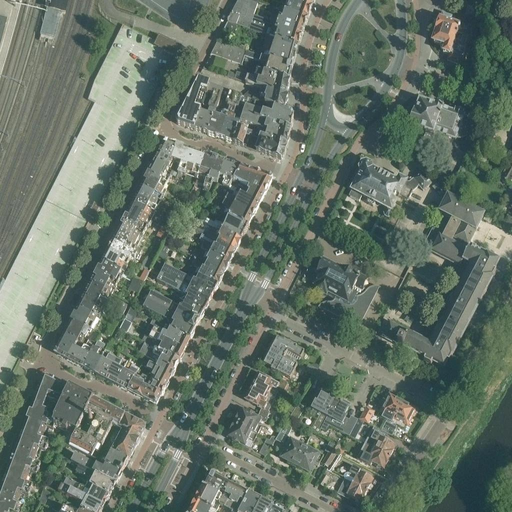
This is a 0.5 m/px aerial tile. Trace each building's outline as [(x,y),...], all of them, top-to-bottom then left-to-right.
[(249,30),(254,17),(257,5),(242,0),(239,0),(227,23),(236,26),(249,30)] [(279,10),(308,19),(315,0),(314,0),(282,0),(280,5),(278,4),(276,9),(279,10)] [(465,13),(464,16),(475,18),(476,15),(477,8),(466,6),(465,13)] [(303,33),(308,19),(279,10),(277,18),(272,16),(270,22),(303,33)] [(449,55),(447,61),(466,68),(472,36),(458,32),(458,30),(460,31),(460,29),(459,29),(460,27),(450,23),(452,18),(442,14),(440,20),(439,23),(437,22),(434,23),(433,27),(434,29),(436,30),(436,32),(433,41),(434,44),(445,47),(443,53),(449,55)] [(272,38),(299,47),(303,33),(270,22),(254,17),(249,30),(272,38)] [(236,26),(227,23),(224,30),(233,33),(236,26)] [(0,401),(6,387),(19,361),(22,362),(29,348),(26,347),(92,217),(94,218),(101,204),(99,203),(173,56),(177,58),(182,47),(170,41),(168,44),(167,48),(131,30),(123,26),(120,30),(86,99),(95,103),(5,282),(0,290),(0,401)] [(263,55),(263,58),(293,68),(299,47),(272,38),(267,53),(271,54),(270,58),(263,55)] [(247,53),(217,42),(211,55),(242,66),(245,58),(247,53)] [(291,74),(291,73),(292,73),(293,68),(263,58),(258,56),(247,53),(245,58),(261,64),(269,66),(266,75),(289,82),(289,81),(289,80),(290,80),(290,79),(291,78),(291,77),(291,76),(291,75),(291,74)] [(230,74),(228,78),(246,84),(247,86),(254,88),(256,87),(264,90),(286,97),(289,82),(266,75),(260,73),(257,71),(254,79),(238,73),(237,76),(230,74)] [(180,113),(176,122),(177,125),(195,131),(201,113),(201,112),(197,110),(198,106),(203,107),(206,99),(202,97),(203,93),(207,95),(208,93),(211,86),(197,81),(180,113)] [(224,90),(211,86),(208,93),(214,95),(209,108),(212,109),(209,116),(201,113),(195,131),(208,136),(215,117),(217,110),(221,99),(224,90)] [(217,110),(215,117),(208,136),(221,140),(237,95),(224,90),(221,99),(228,101),(227,104),(228,105),(228,107),(227,113),(217,110)] [(243,97),(250,100),(251,100),(271,107),(284,111),(288,100),(286,97),(264,90),(262,96),(256,94),(255,95),(249,93),(243,97)] [(242,120),(236,118),(234,115),(236,110),(237,110),(238,108),(239,109),(241,104),(247,107),(250,100),(243,97),(237,95),(221,140),(234,145),(239,131),(241,124),(242,120)] [(247,108),(244,116),(291,131),(294,117),(292,114),(284,111),(271,107),(268,115),(248,108),(249,106),(251,100),(250,100),(247,107),(247,108)] [(419,101),(419,102),(418,103),(417,104),(417,105),(417,106),(417,107),(415,113),(414,112),(414,115),(413,115),(412,116),(411,116),(410,117),(409,118),(409,119),(409,121),(409,122),(409,123),(409,124),(410,125),(409,127),(411,128),(409,134),(411,137),(421,140),(424,139),(425,135),(433,138),(434,134),(456,141),(458,142),(460,142),(462,142),(464,141),(466,140),(468,139),(470,137),(471,135),(472,133),(473,131),(473,129),(472,127),(472,124),(471,122),(470,121),(468,119),(466,118),(464,117),(463,116),(463,114),(455,111),(455,114),(443,109),(443,107),(429,102),(428,104),(424,103),(423,102),(422,102),(422,101),(421,101),(420,102),(419,101)] [(274,142),(287,146),(291,131),(244,116),(242,120),(241,124),(258,129),(255,136),(274,142)] [(274,142),(255,136),(239,131),(234,145),(243,148),(246,138),(249,139),(250,137),(260,141),(256,152),(270,157),(281,161),(284,159),(287,146),(274,142)] [(177,146),(168,143),(164,145),(155,161),(169,168),(172,162),(170,161),(177,146)] [(194,152),(177,146),(170,161),(172,162),(181,165),(179,171),(178,173),(180,174),(184,176),(185,173),(188,163),(190,164),(194,152)] [(205,156),(194,152),(190,164),(188,163),(185,173),(196,176),(195,179),(197,180),(198,180),(205,156)] [(197,180),(196,184),(204,186),(206,180),(209,181),(212,168),(211,167),(214,159),(205,156),(198,180),(197,180)] [(217,184),(220,178),(225,163),(214,159),(211,167),(212,168),(209,181),(206,180),(204,186),(202,191),(208,193),(212,182),(217,184)] [(155,161),(147,177),(160,183),(161,182),(165,184),(166,182),(169,176),(165,174),(169,168),(155,161)] [(241,168),(225,163),(220,178),(224,179),(223,182),(225,182),(223,186),(229,189),(232,183),(233,184),(235,181),(236,176),(238,176),(241,168)] [(376,204),(385,208),(386,209),(384,214),(385,217),(388,219),(391,218),(393,214),(392,211),(399,197),(408,201),(413,192),(419,187),(423,192),(431,185),(422,173),(411,182),(410,183),(409,183),(408,183),(407,183),(399,179),(397,183),(372,170),(370,166),(366,164),(362,165),(360,169),(361,174),(357,182),(352,182),(349,187),(352,191),(349,197),(359,202),(362,197),(367,199),(367,205),(372,207),(376,204)] [(511,208),(511,210),(511,209),(511,216),(511,219),(511,168),(507,166),(500,181),(511,187),(511,208)] [(236,176),(235,181),(238,183),(237,185),(242,187),(243,185),(245,187),(243,190),(247,193),(245,198),(260,206),(272,182),(271,179),(271,178),(263,176),(241,168),(238,176),(236,176)] [(147,177),(142,188),(161,198),(162,196),(168,183),(166,182),(165,184),(161,182),(160,183),(147,177)] [(437,185),(432,188),(440,198),(444,194),(437,185)] [(163,200),(164,197),(162,196),(161,198),(142,188),(136,198),(155,208),(158,203),(160,204),(162,199),(163,200)] [(182,204),(186,195),(181,192),(176,201),(182,204)] [(245,198),(235,193),(232,198),(228,196),(226,199),(224,198),(223,201),(254,216),(260,206),(245,198)] [(407,338),(402,348),(424,360),(423,362),(431,366),(433,363),(444,369),(447,362),(449,363),(452,357),(472,318),(496,273),(494,272),(499,262),(492,258),(493,256),(480,249),(478,252),(471,249),(471,248),(472,248),(470,243),(469,242),(475,231),(476,231),(484,215),(448,197),(440,212),(449,217),(453,219),(448,228),(444,226),(441,234),(433,229),(422,251),(430,255),(431,253),(468,271),(454,299),(451,297),(447,305),(443,313),(446,314),(430,346),(409,335),(407,338)] [(136,198),(131,209),(150,219),(152,215),(154,216),(155,214),(157,209),(155,208),(136,198)] [(224,214),(230,217),(249,227),(254,216),(223,201),(222,203),(224,203),(222,206),(227,209),(224,214)] [(149,221),(150,219),(131,209),(124,222),(145,233),(147,228),(148,229),(149,227),(150,227),(153,223),(149,221)] [(207,224),(218,230),(242,242),(249,227),(230,217),(226,226),(215,220),(214,223),(209,220),(207,224)] [(145,233),(124,222),(118,232),(139,243),(142,244),(144,240),(143,239),(144,237),(143,237),(145,233)] [(174,223),(169,234),(170,235),(174,237),(180,225),(176,223),(174,223)] [(165,236),(168,231),(162,228),(159,233),(165,236)] [(195,228),(193,231),(198,234),(202,236),(236,252),(242,242),(218,230),(216,233),(215,233),(210,230),(208,234),(200,230),(195,228)] [(118,232),(113,243),(134,254),(136,250),(142,253),(145,246),(142,244),(139,243),(118,232)] [(202,236),(199,240),(204,243),(200,249),(206,252),(230,264),(236,252),(202,236)] [(141,258),(134,254),(113,243),(109,251),(131,262),(133,258),(139,261),(141,258)] [(131,262),(125,259),(109,251),(103,262),(122,272),(124,268),(126,269),(127,266),(128,267),(131,262)] [(191,256),(190,258),(195,260),(224,276),(230,264),(206,252),(204,258),(199,255),(197,256),(196,259),(191,257),(191,256)] [(190,258),(189,261),(193,263),(192,265),(193,267),(197,269),(195,274),(199,276),(219,286),(224,277),(224,276),(195,260),(190,258)] [(147,270),(151,263),(146,260),(142,268),(147,270)] [(122,272),(103,262),(97,273),(118,284),(121,279),(122,280),(122,279),(131,283),(128,289),(137,293),(143,283),(122,272)] [(330,303),(329,303),(327,303),(325,303),(324,304),(322,305),(320,306),(319,307),(358,327),(378,288),(376,288),(375,287),(373,288),(371,288),(370,289),(368,290),(367,291),(366,292),(362,291),(368,280),(360,276),(359,278),(334,265),(333,267),(323,262),(317,275),(320,277),(315,286),(318,288),(316,291),(326,296),(328,293),(336,297),(335,300),(334,301),(333,302),(332,302),(331,303),(330,303)] [(165,267),(161,275),(211,301),(219,286),(199,276),(195,274),(194,275),(190,272),(187,278),(173,271),(165,267)] [(97,273),(91,284),(111,294),(113,290),(115,292),(117,289),(116,288),(118,284),(97,273)] [(161,275),(157,282),(183,296),(180,301),(181,302),(183,303),(205,314),(209,306),(211,301),(161,275)] [(91,284),(90,286),(84,297),(104,307),(106,308),(108,303),(110,304),(111,302),(108,300),(110,296),(111,294),(91,284)] [(205,314),(183,303),(181,302),(179,308),(152,294),(148,301),(198,327),(205,314)] [(84,297),(79,308),(98,317),(97,320),(101,322),(102,320),(100,319),(103,313),(101,312),(104,307),(84,297)] [(191,341),(198,327),(148,301),(144,309),(171,323),(168,329),(191,341)] [(123,317),(128,306),(121,302),(116,313),(123,317)] [(101,322),(97,320),(98,317),(79,308),(73,319),(86,326),(85,328),(89,330),(87,332),(90,333),(92,329),(95,324),(99,326),(101,322)] [(84,338),(87,332),(89,330),(85,328),(86,326),(73,319),(65,335),(73,339),(73,338),(77,341),(76,341),(78,342),(81,336),(84,338)] [(153,321),(147,332),(185,351),(191,341),(168,329),(153,321)] [(389,323),(382,338),(402,348),(407,338),(403,336),(405,331),(389,323)] [(108,326),(105,333),(112,337),(116,330),(117,328),(109,324),(108,326)] [(125,333),(120,331),(115,341),(119,343),(125,333)] [(155,349),(180,362),(185,351),(147,332),(142,342),(145,344),(147,345),(155,349)] [(57,355),(66,360),(73,348),(74,350),(78,342),(76,341),(77,341),(73,338),(73,339),(65,335),(56,351),(57,355)] [(297,348),(292,345),(285,341),(284,342),(277,339),(272,349),(299,362),(304,352),(297,349),(297,348)] [(84,369),(95,375),(106,355),(102,353),(105,346),(98,343),(92,353),(84,369)] [(145,344),(139,354),(142,355),(155,362),(175,372),(180,362),(155,349),(147,345),(145,344)] [(73,348),(66,360),(76,365),(82,353),(74,350),(73,348)] [(84,349),(82,353),(76,365),(84,369),(92,353),(84,349)] [(272,349),(264,365),(272,369),(271,370),(276,373),(290,380),(299,362),(272,349)] [(106,355),(95,375),(106,380),(116,362),(112,360),(113,357),(111,356),(111,357),(106,355)] [(106,380),(117,386),(127,366),(123,364),(123,363),(121,361),(120,364),(116,362),(106,380)] [(145,365),(144,368),(153,372),(170,381),(175,372),(155,362),(153,365),(149,363),(147,366),(145,365)] [(305,371),(315,376),(318,370),(308,365),(305,371)] [(127,366),(117,386),(128,392),(136,378),(138,374),(133,371),(135,369),(132,368),(127,366)] [(152,392),(162,397),(170,381),(153,372),(150,377),(152,378),(149,384),(155,386),(152,392)] [(252,388),(274,399),(278,392),(276,391),(277,390),(283,393),(288,384),(281,381),(279,385),(259,375),(252,388)] [(39,387),(49,390),(50,387),(54,380),(47,377),(43,378),(39,387)] [(136,378),(128,392),(137,396),(141,389),(142,390),(143,387),(147,380),(145,379),(142,378),(141,380),(136,378)] [(61,405),(70,388),(54,380),(50,387),(49,390),(53,391),(58,394),(56,398),(55,402),(61,405)] [(152,392),(155,386),(149,384),(147,389),(143,387),(142,390),(141,389),(137,396),(147,402),(152,392)] [(50,414),(55,402),(56,398),(58,394),(53,391),(49,390),(39,387),(34,400),(44,403),(41,410),(47,413),(50,414)] [(76,433),(80,427),(87,413),(94,401),(70,388),(61,405),(54,420),(53,425),(55,426),(67,431),(67,432),(75,436),(76,433)] [(267,418),(270,412),(269,412),(275,400),(274,399),(252,388),(248,396),(247,396),(246,396),(245,396),(245,397),(244,397),(244,398),(245,399),(245,400),(246,400),(245,401),(261,409),(259,414),(267,418)] [(158,404),(162,397),(152,392),(147,402),(154,405),(158,404)] [(311,414),(309,417),(317,421),(312,429),(311,432),(313,433),(318,435),(321,430),(336,400),(323,393),(319,401),(317,400),(314,407),(311,414)] [(381,432),(386,434),(403,403),(392,397),(391,396),(388,397),(388,398),(384,406),(382,407),(381,409),(382,412),(379,417),(387,421),(381,432)] [(54,420),(48,418),(49,417),(46,416),(47,413),(41,410),(44,403),(34,400),(28,415),(53,425),(54,420)] [(336,400),(321,430),(326,432),(329,427),(349,437),(357,421),(351,418),(349,421),(343,418),(349,407),(336,400)] [(62,442),(93,458),(96,453),(98,454),(113,424),(123,429),(128,419),(94,401),(87,413),(98,419),(89,435),(80,430),(82,428),(80,427),(76,433),(75,436),(67,432),(62,442)] [(386,434),(387,434),(392,437),(397,426),(405,430),(408,425),(409,424),(411,422),(410,420),(414,412),(416,411),(414,408),(413,408),(403,403),(386,434)] [(296,407),(289,419),(296,423),(303,411),(296,407)] [(360,420),(360,421),(364,423),(367,424),(368,425),(375,412),(366,408),(360,420)] [(236,418),(234,421),(234,422),(234,423),(257,435),(261,427),(257,426),(260,421),(263,423),(265,422),(267,418),(259,414),(257,418),(254,416),(254,415),(247,411),(247,412),(242,410),(239,416),(238,416),(237,417),(236,418)] [(55,426),(53,425),(28,415),(24,427),(45,435),(47,430),(53,433),(55,426)] [(128,419),(123,429),(111,452),(129,461),(145,431),(143,426),(128,419)] [(231,432),(227,438),(232,441),(232,442),(239,445),(240,444),(243,446),(245,447),(250,449),(257,435),(234,423),(233,425),(232,426),(230,428),(230,430),(230,431),(231,432)] [(276,439),(275,441),(282,444),(282,443),(284,444),(284,445),(288,447),(286,451),(282,458),(289,462),(289,464),(293,466),(295,465),(296,465),(305,448),(297,445),(298,443),(297,443),(287,438),(288,436),(288,437),(292,430),(291,428),(288,427),(285,426),(276,439)] [(45,435),(24,427),(20,437),(47,447),(49,442),(43,440),(45,435)] [(373,428),(364,446),(390,459),(394,451),(395,452),(397,448),(395,447),(396,447),(384,440),(387,434),(386,434),(381,432),(375,429),(373,428)] [(354,430),(350,437),(355,439),(359,432),(354,430)] [(20,437),(16,448),(37,456),(39,451),(45,453),(47,447),(20,437)] [(328,453),(321,465),(328,468),(329,467),(334,459),(337,454),(340,448),(341,447),(335,444),(333,443),(333,445),(330,443),(325,452),(328,453)] [(384,470),(385,471),(387,467),(386,466),(390,459),(368,448),(364,446),(357,460),(370,467),(372,464),(384,470)] [(37,456),(16,448),(12,460),(38,470),(40,465),(35,463),(37,456)] [(305,448),(296,465),(296,466),(297,468),(301,470),(303,469),(309,473),(313,465),(315,462),(319,464),(323,457),(313,451),(312,452),(305,448)] [(106,465),(122,474),(129,461),(111,452),(107,460),(103,458),(100,462),(106,465)] [(117,485),(122,474),(106,465),(104,469),(75,455),(71,462),(79,466),(80,466),(117,485)] [(12,460),(7,472),(28,480),(30,474),(36,476),(38,470),(12,460)] [(79,466),(76,473),(90,481),(88,485),(111,496),(117,485),(80,466),(79,466)] [(353,467),(349,474),(349,475),(348,474),(345,475),(344,477),(345,480),(344,481),(352,485),(367,492),(371,484),(373,485),(375,482),(373,481),(374,480),(362,474),(363,472),(353,467)] [(328,478),(330,473),(326,471),(318,485),(323,488),(329,479),(328,478)] [(7,472),(4,482),(30,492),(32,487),(26,485),(28,480),(7,472)] [(207,477),(208,478),(202,488),(220,497),(221,495),(224,497),(226,493),(225,493),(230,483),(210,473),(210,472),(209,472),(208,472),(207,473),(206,473),(206,474),(206,475),(206,476),(206,477),(207,477)] [(62,485),(105,508),(111,496),(88,485),(86,489),(67,480),(63,486),(62,485)] [(30,492),(4,482),(0,490),(0,493),(20,501),(22,496),(28,498),(30,492)] [(241,508),(249,494),(248,494),(248,493),(248,492),(248,491),(248,490),(247,490),(247,489),(245,489),(244,489),(244,490),(243,490),(243,491),(241,490),(241,489),(230,483),(225,493),(226,493),(224,497),(221,495),(220,497),(241,508)] [(81,510),(85,511),(102,511),(105,508),(62,485),(58,492),(83,505),(81,510)] [(361,505),(367,492),(352,485),(349,492),(342,488),(338,495),(348,500),(349,498),(361,505)] [(196,500),(195,502),(215,511),(216,511),(219,506),(231,511),(239,511),(241,508),(220,497),(202,488),(199,495),(197,496),(196,498),(196,500)] [(0,493),(0,505),(18,511),(22,511),(24,509),(18,506),(20,501),(0,493)] [(241,508),(239,511),(255,511),(261,501),(260,500),(260,498),(257,496),(255,497),(249,494),(241,508)] [(271,511),(274,507),(268,504),(267,502),(265,500),(262,501),(261,501),(255,511),(271,511)] [(56,502),(52,509),(57,511),(85,511),(81,510),(67,503),(65,507),(56,502)] [(193,504),(192,506),(192,508),(190,511),(215,511),(195,502),(195,503),(193,504)]
